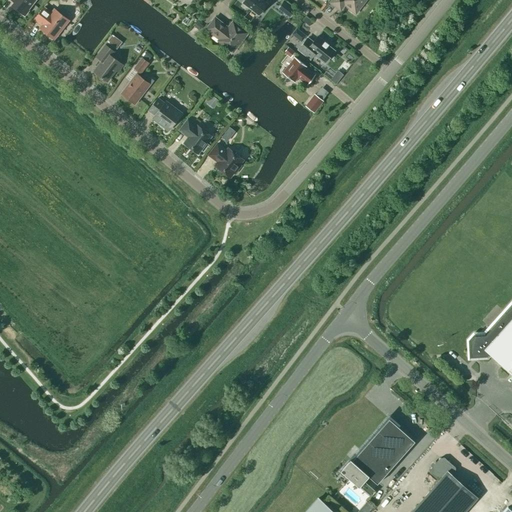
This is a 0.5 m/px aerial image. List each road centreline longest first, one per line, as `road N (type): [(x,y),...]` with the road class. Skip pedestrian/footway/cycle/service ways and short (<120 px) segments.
road 1 (trunk): [(83,511),(511,18)]
road 2 (unclassified): [(0,23),(221,207),(244,216),(288,191),(389,71)]
road 3 (unclassified): [(511,115),(346,312)]
road 4 (unclassified): [(346,312),(192,511)]
road 5 (unclassified): [(511,466),(346,312)]
